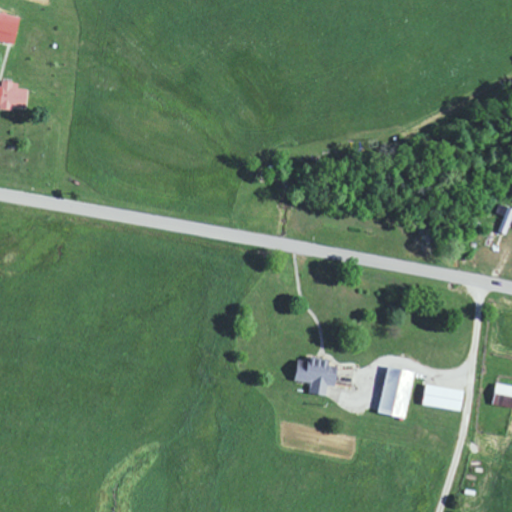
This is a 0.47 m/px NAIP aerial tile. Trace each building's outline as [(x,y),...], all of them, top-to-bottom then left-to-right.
[(0,40),(15,44),(21,17),(0,11),(0,40)] [(0,85),(0,106),(28,107),(29,84),(2,83),(2,85),(0,85)] [(511,221),(511,207),(501,204),(497,213),(504,216),(499,231),(507,234),(511,221)] [(295,380),(311,382),(310,393),(328,395),(329,386),(336,386),(338,365),(328,364),(328,359),(309,356),(308,370),(297,369),(295,380)] [(406,417),(417,371),(389,365),(379,411),(406,417)] [(494,404),(511,406),(511,385),(498,383),(494,404)] [(463,410),(465,388),(427,384),(424,405),(463,410)]
